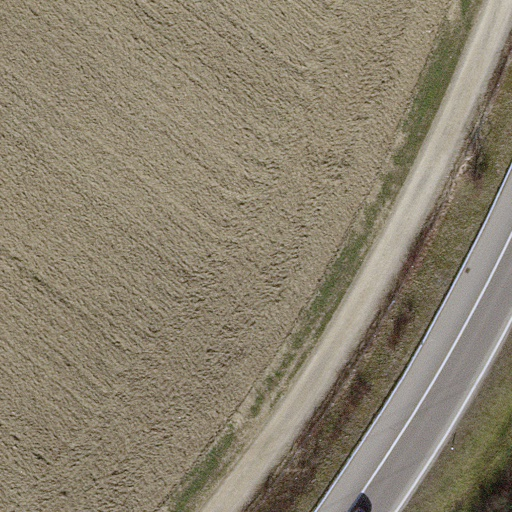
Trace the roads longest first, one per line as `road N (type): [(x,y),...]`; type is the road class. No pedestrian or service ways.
road 1 (track): [(511,0),(403,243),(265,453),(216,511)]
road 2 (motorway): [(511,271),(368,511)]
